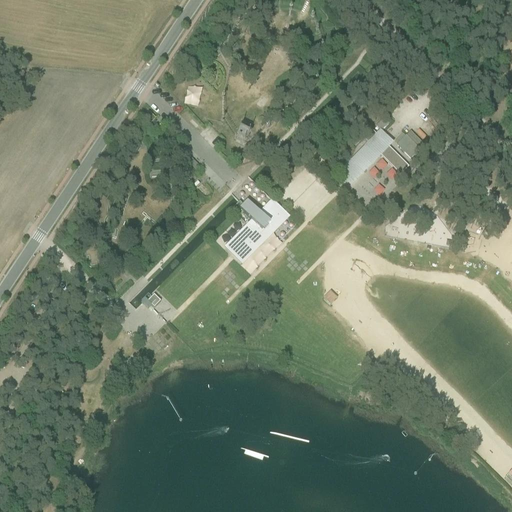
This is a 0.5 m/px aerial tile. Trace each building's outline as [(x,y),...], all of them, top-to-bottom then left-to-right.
[(156,120),(147,110),(139,117),(147,127),(156,120)] [(323,117),(330,123),(337,117),(330,110),(323,117)] [(401,177),(409,168),(389,149),(393,145),(379,132),(375,136),(372,133),(364,142),(367,145),(336,176),(349,189),(380,157),(401,177)] [(290,221),(271,202),(258,215),(245,203),(241,207),(239,206),(232,213),(240,221),(244,217),(249,223),(224,248),(243,267),(290,221)] [(321,298),(329,305),(336,298),(328,290),(321,298)] [(153,309),(160,303),(153,296),(147,303),(153,309)] [(426,389),(418,382),(412,388),(420,395),(426,389)]
